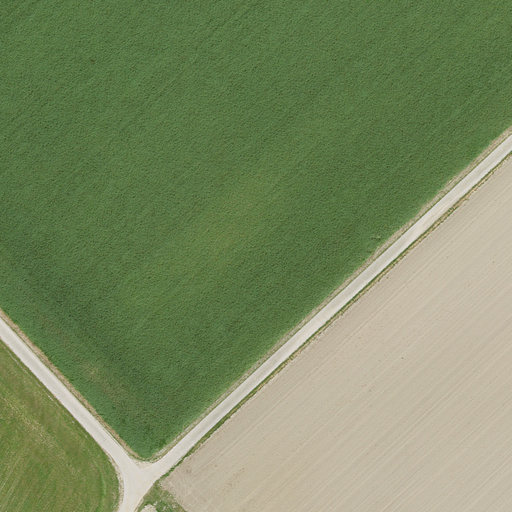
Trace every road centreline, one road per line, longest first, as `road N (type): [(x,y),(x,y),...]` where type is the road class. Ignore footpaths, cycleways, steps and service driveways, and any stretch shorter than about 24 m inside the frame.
road 1 (track): [(511,143),(142,481),(124,511)]
road 2 (track): [(0,327),(142,481)]
